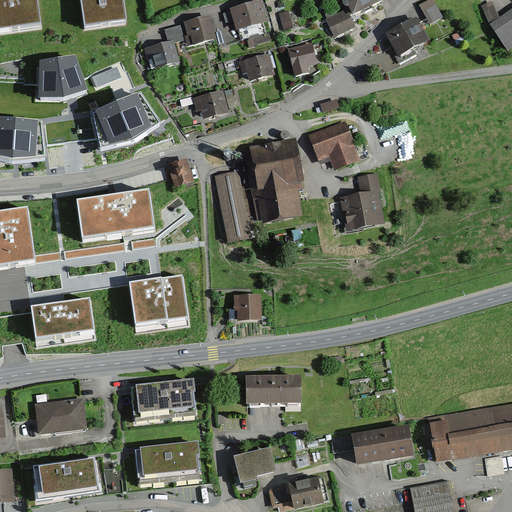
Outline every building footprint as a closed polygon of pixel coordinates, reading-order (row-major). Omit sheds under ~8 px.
[(36,0),(0,0),(0,34),(41,29),(36,0)] [(122,0),(79,0),(84,31),(126,25),(122,0)] [(382,0),(348,0),(354,10),(331,22),(339,39),(358,30),(351,16),(382,0)] [(432,0),(431,0),(421,6),(432,24),(443,17),(432,0)] [(511,12),(502,20),(492,1),(483,6),(494,26),(511,51),(511,12)] [(250,6),(235,10),(240,31),(271,24),(265,2),(250,6)] [(290,13),(280,16),(285,30),(294,27),(290,13)] [(198,21),(186,25),(193,48),(219,40),(212,17),(198,21)] [(421,19),(391,36),(403,57),(433,40),(421,19)] [(176,41),(147,48),(150,61),(155,59),(158,69),(182,64),(176,41)] [(316,44),(291,50),(298,79),(313,76),(310,64),(320,62),(316,44)] [(274,55),(242,64),(245,76),(251,74),(254,85),(280,78),(274,55)] [(40,67),(40,101),(64,100),(69,99),(88,94),(77,61),(40,67)] [(228,93),(196,101),(199,112),(206,111),(207,119),(232,114),(228,93)] [(93,116),(100,150),(134,144),(161,128),(144,99),(93,116)] [(45,124),(0,121),(0,164),(13,167),(17,167),(48,164),(45,124)] [(348,123),(313,136),(322,161),(333,157),(338,171),(362,163),(348,123)] [(305,185),(296,141),(244,152),(254,198),(261,196),(267,225),(305,217),(298,186),(305,185)] [(190,160),(171,167),(179,189),(198,182),(190,160)] [(147,186),(158,184),(156,172),(145,174),(147,186)] [(239,172),(218,177),(233,244),(254,239),(239,172)] [(367,194),(341,201),(349,235),(391,225),(379,176),(363,180),(367,194)] [(151,196),(80,207),(85,243),(157,232),(151,196)] [(30,215),(0,219),(0,271),(37,266),(30,215)] [(131,285),(91,291),(97,328),(136,322),(131,285)] [(187,289),(133,296),(138,333),(192,326),(187,289)] [(263,296),(237,298),(238,310),(231,310),(231,321),(264,320),(263,296)] [(93,308),(34,316),(38,347),(97,339),(93,308)] [(304,380),(248,382),(248,409),(279,408),(305,407),(304,380)] [(160,387),(137,389),(140,419),(196,413),(193,384),(160,387)] [(87,401),(39,408),(42,435),(90,429),(87,401)] [(511,406),(429,419),(436,466),(511,452),(511,406)] [(0,441),(9,440),(6,409),(0,409),(0,441)] [(411,428),(355,438),(359,466),(386,461),(416,456),(411,428)] [(336,454),(356,451),(354,437),(334,439),(336,454)] [(198,446),(139,453),(143,480),(177,476),(198,474),(196,459),(199,459),(198,446)] [(253,456),(234,460),(240,488),(259,484),(258,479),(276,475),(271,452),(253,456)] [(486,459),(489,477),(506,474),(504,457),(486,459)] [(94,464),(38,472),(42,502),(68,498),(98,493),(94,464)] [(12,472),(0,473),(0,504),(15,503),(12,472)] [(457,511),(451,482),(414,489),(418,511),(457,511)] [(295,488),(274,492),(278,507),(296,504),(297,510),(324,505),(320,483),(295,488)]
